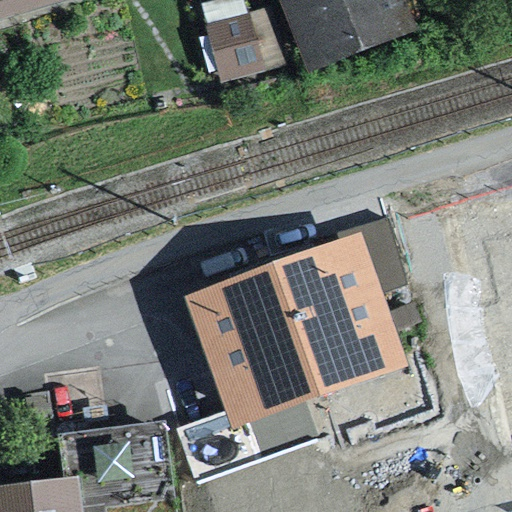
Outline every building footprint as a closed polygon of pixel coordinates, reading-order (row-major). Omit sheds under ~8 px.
[(0,0),(5,17),(62,0),(0,0)] [(199,0),(205,21),(253,9),(250,0),(199,0)] [(289,0),(312,59),(394,28),(383,0),(289,0)] [(227,76),(256,66),(251,50),(273,43),(264,14),(214,28),(227,76)] [(511,384),(511,273),(498,235),(442,256),(484,394),(511,384)] [(387,359),(351,259),(207,312),(242,411),(387,359)] [(170,511),(161,431),(64,443),(70,490),(0,499),(0,511),(170,511)]
